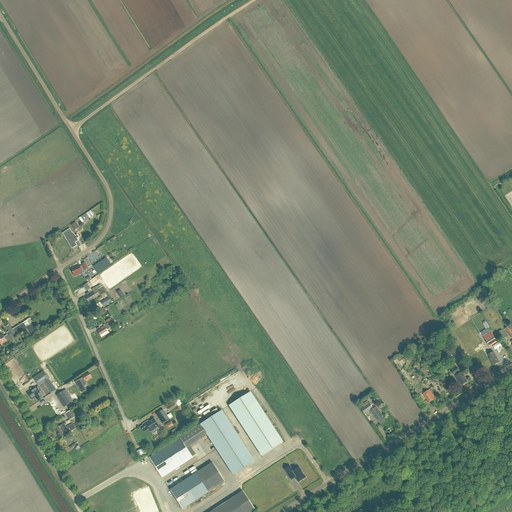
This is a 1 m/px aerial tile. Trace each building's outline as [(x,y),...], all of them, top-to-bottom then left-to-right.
[(82,223),(94,215),(91,210),(79,218),(82,223)] [(72,233),(70,229),(63,233),(66,237),(65,237),(72,248),(77,245),(78,248),(81,245),(77,239),(78,237),(77,235),(75,236),(73,233),(72,233)] [(111,264),(107,258),(104,260),(93,267),(97,273),(111,264)] [(87,269),(85,263),(81,264),(82,266),(79,267),(79,266),(71,270),(74,276),(84,271),(84,270),(87,269)] [(93,292),(85,297),(88,302),(96,297),(95,295),(93,292)] [(104,301),(101,303),(104,307),(106,305),(111,302),(109,298),(104,301)] [(102,330),(98,332),(101,338),(109,333),(107,330),(110,328),(109,326),(114,324),(110,319),(106,321),(108,324),(101,329),(102,330)] [(6,326),(9,331),(10,334),(13,338),(16,336),(27,329),(31,336),(38,331),(33,322),(26,327),(23,323),(12,329),(10,324),(6,326)] [(502,339),(506,337),(502,330),(498,332),(502,339)] [(489,347),(497,342),(490,331),(482,336),(485,340),(489,347)] [(12,338),(13,338),(10,334),(8,335),(4,337),(3,334),(0,335),(0,345),(6,342),(8,344),(13,340),(12,338)] [(493,365),(499,362),(494,354),(493,351),(488,354),(490,358),(489,358),(493,365)] [(456,367),(451,370),(454,374),(455,373),(456,375),(455,376),(461,385),(467,382),(464,376),(462,372),(459,374),(458,372),(459,371),(456,367)] [(39,386),(44,382),(49,379),(44,373),(34,380),(39,386)] [(79,380),(76,382),(78,385),(81,392),(85,390),(83,386),(87,385),(85,382),(92,378),(89,373),(82,376),(83,378),(79,380)] [(56,390),(49,379),(44,382),(52,393),(56,390)] [(36,387),(27,393),(31,400),(36,397),(37,399),(42,396),(41,394),(40,393),(42,391),(38,386),(36,388),(36,387)] [(428,402),(434,399),(433,398),(434,397),(429,389),(423,394),(428,402)] [(63,392),(57,395),(64,407),(70,403),(72,402),(66,390),(63,392)] [(261,456),(284,443),(252,391),(230,405),(261,456)] [(179,398),(174,401),(177,407),(182,404),(179,398)] [(361,409),(364,414),(367,412),(372,408),(369,403),(361,409)] [(382,416),(376,407),(370,411),(373,415),(374,417),(376,420),(377,420),(380,424),(384,421),(381,417),(382,416)] [(216,408),(205,415),(208,419),(219,411),(216,408)] [(160,411),(156,414),(162,424),(167,421),(173,417),(170,414),(167,416),(163,409),(160,411)] [(70,420),(75,417),(71,410),(66,413),(70,420)] [(158,426),(154,420),(149,423),(148,421),(142,425),(143,426),(140,427),(143,432),(148,429),(150,432),(155,428),(158,426)] [(168,429),(174,425),(171,420),(165,424),(168,429)] [(66,427),(64,424),(57,428),(62,437),(69,432),(76,429),(73,425),(73,423),(66,427)] [(164,437),(162,434),(154,438),(158,444),(161,442),(160,440),(164,437)] [(179,438),(149,458),(162,478),(193,458),(192,457),(186,448),(179,438)] [(190,445),(186,448),(192,457),(196,455),(190,445)] [(182,509),(224,482),(212,463),(170,490),(182,509)] [(284,469),(289,477),(291,480),(295,477),(298,482),(306,477),(299,467),(293,471),(290,466),(284,469)] [(256,511),(245,492),(208,511),(256,511)]
